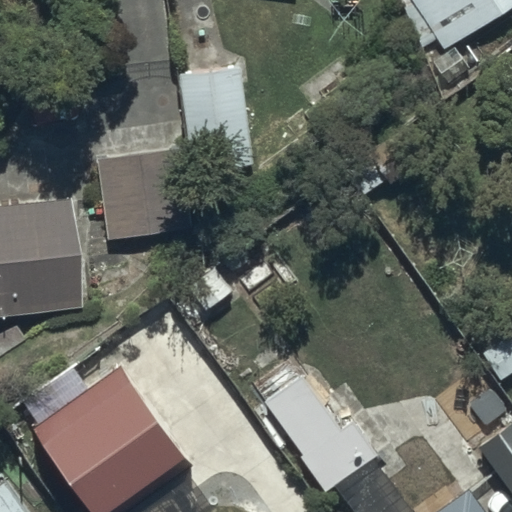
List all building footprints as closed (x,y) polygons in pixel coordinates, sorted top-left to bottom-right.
[(440,37),(447,47),(511,5),(511,0),(399,0),(428,45),(440,37)] [(245,66),(181,69),(184,124),(248,121),(245,66)] [(101,156),(110,240),(193,231),(184,147),(101,156)] [(0,314),(86,307),(77,200),(0,206),(0,314)] [(177,308),(148,332),(186,377),(210,357),(180,322),(185,318),(177,308)] [(34,424),(96,511),(108,511),(185,458),(119,364),(34,424)] [(444,486),(413,506),(336,394),(325,402),(305,373),(262,402),(324,490),(335,482),(355,511),(485,511),(470,490),(455,501),(444,486)] [(511,422),(478,447),(511,493),(511,422)] [(0,511),(45,511),(47,511),(32,488),(19,497),(4,475),(0,478),(0,511)]
